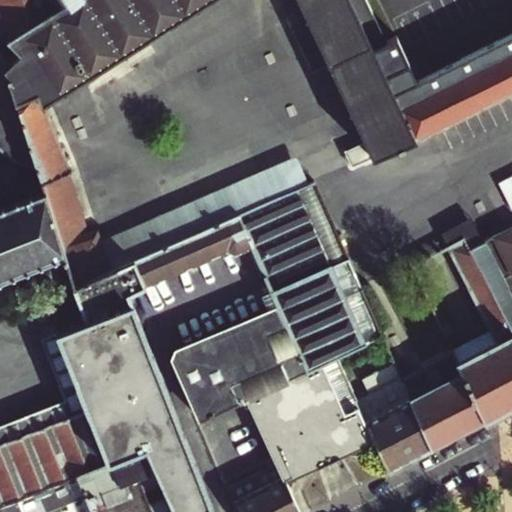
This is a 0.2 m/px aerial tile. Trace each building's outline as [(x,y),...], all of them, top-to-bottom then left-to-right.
[(42,168),(47,183),(72,172),(76,171),(48,104),(215,0),(301,0),(371,144),(350,152),(356,167),(418,137),(396,91),(352,0),(0,0),(0,20),(2,28),(24,52),(19,54),(14,56),(8,56),(32,137),(42,168)] [(511,35),(396,91),(418,137),(511,92),(511,35)] [(0,277),(68,251),(49,190),(1,209),(0,206),(0,144),(1,146),(5,149),(10,153),(14,156),(19,159),(24,162),(29,164),(34,166),(42,168),(32,137),(8,56),(0,52),(0,277)] [(344,138),(103,241),(115,269),(118,268),(312,186),(334,176),(356,167),(350,152),(344,138)] [(72,172),(47,183),(49,190),(68,251),(74,269),(80,284),(115,269),(103,241),(101,236),(96,238),(94,233),(89,235),(72,172)] [(235,252),(251,246),(278,306),(176,351),(175,358),(202,420),(248,399),(240,383),(280,364),(288,381),(337,357),(381,337),(378,331),(312,186),(118,268),(128,293),(227,249),(235,252)] [(511,226),(486,239),(469,247),(511,330),(511,226)] [(486,420),(511,406),(511,330),(469,247),(486,239),(482,231),(449,248),(497,342),(457,363),(486,420)] [(452,353),(457,363),(497,342),(449,248),(439,253),(483,337),(452,353)] [(93,318),(60,331),(90,407),(0,442),(0,503),(147,445),(175,508),(176,511),(214,511),(128,293),(118,268),(115,269),(80,284),(93,318)] [(459,434),(486,420),(457,363),(452,353),(437,359),(402,289),(393,294),(404,317),(401,318),(426,367),(459,434)] [(244,297),(248,310),(269,304),(265,291),(244,297)] [(459,434),(426,367),(416,372),(391,325),(378,331),(381,337),(407,393),(432,448),(459,434)] [(0,442),(90,407),(60,331),(44,338),(68,398),(0,425),(0,442)] [(407,393),(363,414),(375,440),(389,471),(432,448),(407,393)] [(0,503),(0,511),(37,511),(65,501),(68,511),(165,511),(175,508),(147,445),(0,503)] [(300,511),(286,481),(274,454),(269,456),(267,463),(269,468),(253,476),(269,511),(300,511)] [(231,487),(242,511),(269,511),(253,476),(231,487)] [(37,511),(68,511),(65,501),(37,511)]
